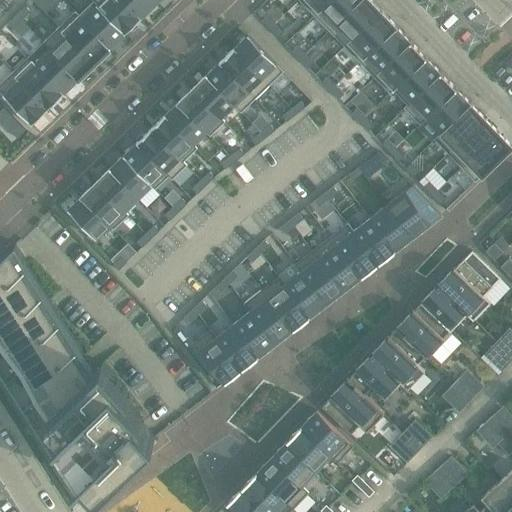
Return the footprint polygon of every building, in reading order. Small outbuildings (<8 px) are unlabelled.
[(125,34),(92,0),(91,0),(93,1),(78,15),(75,12),(74,12),(110,49),(125,34)] [(92,0),(125,34),(141,19),(122,0),(92,0)] [(122,0),(141,19),(156,4),(152,0),(122,0)] [(330,0),(299,0),(315,16),(330,0)] [(330,31),(361,0),(330,0),(315,16),(330,31)] [(345,47),(381,11),(370,0),(361,0),(330,31),(345,47)] [(22,20),(31,12),(25,6),(16,14),(22,20)] [(360,62),(396,27),(381,11),(345,47),(360,62)] [(110,49),(74,12),(59,27),(94,64),(110,49)] [(22,20),(16,14),(8,23),(13,29),(22,20)] [(267,15),(262,20),(270,29),(276,23),(267,15)] [(270,29),(278,37),(284,32),(276,23),(270,29)] [(43,42),(79,79),(94,64),(59,27),(43,42)] [(375,78),(411,42),(396,27),(360,62),(375,78)] [(234,49),(269,86),(284,72),(248,35),(234,49)] [(28,58),(63,94),(79,79),(43,42),(43,43),(49,49),(34,63),(29,57),(28,58)] [(390,93),(426,58),(411,42),(375,78),(390,93)] [(297,46),(292,51),(300,60),(306,54),(297,46)] [(269,86),(234,49),(220,62),(255,99),(269,86)] [(306,54),(300,60),(308,68),(314,63),(306,54)] [(12,73),(48,109),(63,94),(28,58),(12,73)] [(405,109),(441,73),(426,58),(390,93),(390,94),(394,91),(407,105),(404,108),(405,109)] [(206,76),(242,112),(255,99),(220,62),(206,76)] [(48,109),(12,73),(0,84),(0,91),(32,125),(48,109)] [(420,124),(456,89),(441,73),(405,109),(420,124)] [(242,112),(206,76),(192,89),(224,122),(225,122),(222,118),(234,106),(241,113),(242,112)] [(328,77),(322,82),(330,91),(336,85),(328,77)] [(330,91),(338,99),(344,94),(336,85),(330,91)] [(224,122),(192,89),(178,102),(211,135),(224,122)] [(435,140),(472,104),(456,89),(420,124),(420,125),(427,118),(441,132),(434,139),(435,140)] [(296,115),(306,107),(301,101),(291,108),(296,115)] [(165,116),(197,149),(197,148),(194,145),(207,133),(210,136),(211,135),(178,102),(165,116)] [(448,154),(485,118),(472,104),(435,140),(448,154)] [(4,107),(0,110),(0,120),(1,121),(10,113),(4,107)] [(360,122),(366,116),(358,107),(352,113),(360,122)] [(296,115),(291,108),(282,116),(287,122),(296,115)] [(10,113),(1,121),(6,127),(15,119),(10,113)] [(197,149),(165,116),(151,129),(186,166),(187,165),(184,162),(197,149)] [(366,116),(360,122),(369,130),(374,125),(366,116)] [(462,167),(498,132),(485,118),(448,154),(462,167)] [(15,119),(6,127),(12,133),(21,124),(15,119)] [(21,124),(12,133),(18,138),(26,130),(21,124)] [(266,138),(275,131),(270,125),(261,132),(266,138)] [(173,179),(186,166),(151,129),(137,142),(173,179)] [(266,138),(261,132),(251,139),(256,146),(266,138)] [(511,146),(498,132),(462,167),(475,182),(511,146)] [(390,153),(396,147),(388,139),(382,144),(390,153)] [(123,156),(155,189),(169,176),(172,180),(173,179),(137,142),(123,156)] [(396,147),(390,153),(399,162),(405,156),(396,147)] [(235,162),(244,155),(240,148),(230,156),(235,162)] [(155,189),(123,156),(109,169),(138,199),(152,186),(155,190),(155,189)] [(235,162),(230,156),(221,163),(226,169),(235,162)] [(358,167),(362,173),(372,166),(367,160),(358,167)] [(414,177),(420,171),(411,163),(405,169),(414,177)] [(362,173),(358,167),(348,175),(353,181),(362,173)] [(128,216),(129,215),(125,212),(138,199),(109,169),(96,182),(128,216)] [(206,186),(215,177),(209,172),(200,180),(206,186)] [(206,186),(200,180),(192,189),(197,194),(206,186)] [(432,196),(438,190),(430,181),(424,187),(432,196)] [(128,216),(96,182),(82,196),(114,229),(128,216)] [(323,194),(328,200),(338,193),(333,186),(323,194)] [(405,191),(387,205),(412,238),(430,224),(441,216),(412,186),(405,191)] [(438,190),(432,196),(440,205),(446,199),(438,190)] [(314,201),(319,207),(328,200),(323,194),(314,201)] [(82,196),(67,210),(96,240),(110,226),(113,230),(114,229),(82,196)] [(173,207),(178,213),(187,204),(181,198),(173,207)] [(412,238),(387,205),(370,218),(395,251),(412,238)] [(173,207),(164,215),(170,221),(178,213),(173,207)] [(289,220),(294,226),(304,219),(299,213),(289,220)] [(353,231),(348,223),(347,224),(378,264),(395,251),(370,218),(353,231)] [(294,226),(289,220),(280,227),(285,234),(294,226)] [(330,237),(361,278),(378,264),(347,224),(330,237)] [(151,239),(159,231),(154,225),(145,233),(151,239)] [(145,233),(137,242),(142,247),(151,239),(145,233)] [(313,250),(344,291),(361,278),(330,237),(313,250)] [(261,254),(269,245),(264,240),(255,248),(261,254)] [(486,252),(494,260),(503,252),(494,243),(486,252)] [(121,393),(126,388),(103,363),(92,374),(22,263),(26,260),(16,244),(0,258),(0,381),(80,507),(102,486),(104,487),(155,437),(136,416),(140,412),(121,393)] [(255,248),(247,257),(252,262),(261,254),(255,248)] [(344,291),(313,250),(296,264),(327,304),(344,291)] [(473,251),(465,259),(455,269),(454,268),(438,285),(474,320),(491,303),(484,296),(493,286),(501,278),(473,251)] [(113,265),(119,270),(127,262),(122,256),(113,265)] [(511,273),(511,261),(510,259),(501,267),(509,276),(511,273)] [(327,304),(296,264),(295,264),(300,271),(285,284),(279,276),(279,277),(310,317),(327,304)] [(230,284),(238,276),(233,270),(224,279),(230,284)] [(261,290),(293,330),(310,317),(279,277),(261,290)] [(230,284),(224,279),(216,287),(221,292),(230,284)] [(422,301),(452,330),(466,314),(473,321),(474,320),(438,285),(422,301)] [(244,303),(276,344),(293,330),(261,290),(244,303)] [(198,315),(207,306),(202,301),(193,309),(198,315)] [(397,328),(426,356),(452,330),(422,301),(421,303),(422,303),(415,311),(414,310),(397,328)] [(276,344),(244,303),(244,304),(249,311),(233,324),(259,357),(276,344)] [(198,315),(193,309),(185,317),(190,323),(198,315)] [(259,357),(233,324),(217,336),(211,329),(210,330),(241,370),(259,357)] [(389,336),(372,353),(409,388),(425,371),(418,364),(426,356),(397,328),(396,329),(397,329),(390,337),(389,336)] [(241,370),(210,330),(193,343),(224,384),(241,370)] [(493,346),(501,354),(510,346),(501,337),(493,346)] [(511,360),(511,348),(510,346),(501,354),(510,363),(511,360)] [(409,388),(372,353),(355,371),(356,372),(349,379),(348,378),(347,379),(383,414),(384,413),(365,394),(372,387),(385,399),(401,383),(407,389),(409,388)] [(467,387),(459,378),(450,387),(459,395),(467,387)] [(383,414),(347,379),(330,397),(331,397),(322,407),(351,434),(360,425),(367,432),(383,414)] [(476,395),(467,387),(459,395),(468,404),(476,395)] [(317,411),(301,427),(338,462),(354,446),(317,411)] [(502,423),(494,414),(486,422),(494,431),(502,423)] [(511,432),(502,423),(494,431),(502,440),(511,432)] [(316,471),(331,456),(338,463),(338,462),(301,427),(297,431),(286,442),(310,465),(316,471)] [(416,437),(407,429),(399,437),(407,446),(416,437)] [(416,437),(407,446),(416,454),(424,445),(416,437)] [(316,471),(310,465),(286,442),(272,458),(308,493),(309,493),(302,486),(316,471)] [(272,458),(257,473),(293,509),(308,493),(272,458)] [(451,473),(443,464),(434,472),(442,481),(451,473)] [(511,469),(499,482),(511,496),(511,469)] [(290,511),(293,509),(257,473),(242,489),(265,511),(290,511)] [(451,473),(442,481),(450,490),(459,482),(451,473)] [(359,475),(353,481),(361,489),(367,484),(359,475)] [(511,511),(511,496),(499,482),(481,498),(488,505),(480,511),(473,505),(472,506),(477,511),(511,511)] [(375,492),(367,484),(361,489),(369,498),(375,492)] [(265,511),(242,489),(226,505),(233,511),(265,511)]
